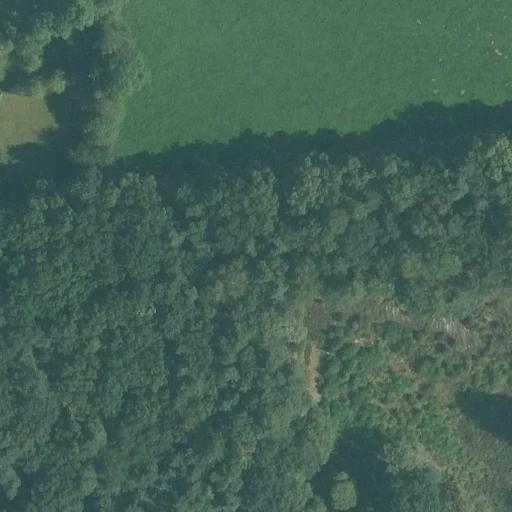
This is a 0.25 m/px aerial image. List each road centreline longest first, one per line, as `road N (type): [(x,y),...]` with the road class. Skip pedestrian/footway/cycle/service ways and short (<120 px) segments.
road 1 (track): [(0,211),(511,135)]
road 2 (track): [(0,302),(415,511)]
